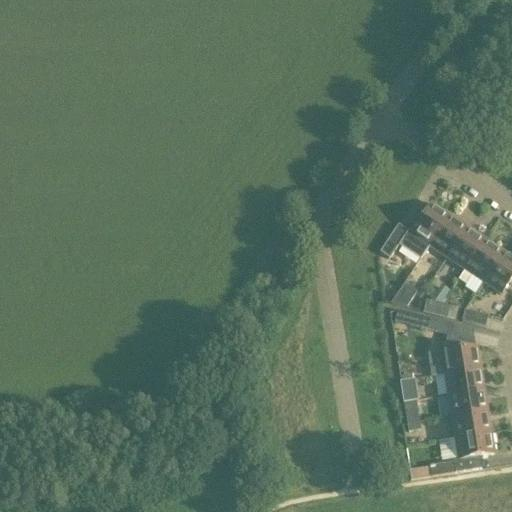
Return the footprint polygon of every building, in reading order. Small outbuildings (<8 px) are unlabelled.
[(492,65),(472,52),(457,76),(477,90),(492,65)] [(511,116),(499,136),(511,144),(511,116)] [(407,254),(419,262),(427,248),(448,218),(429,205),(410,235),(406,233),(401,240),(392,234),(378,254),(388,261),(397,247),(407,254)] [(429,249),(445,260),(465,229),(448,218),(427,248),(419,262),(420,262),(429,249)] [(465,229),(445,260),(463,272),(484,242),(465,229)] [(463,272),(457,281),(465,287),(471,278),(481,284),(502,254),(484,242),(463,272)] [(511,260),(502,254),(481,284),(500,297),(511,278),(511,260)] [(405,309),(415,294),(403,286),(389,306),(405,309)] [(437,318),(440,306),(424,302),(422,314),(437,318)] [(457,310),(440,306),(437,318),(454,322),(457,310)] [(483,329),(486,317),(463,312),(460,323),(483,329)] [(413,329),(446,336),(449,325),(415,318),(413,329)] [(475,349),(439,355),(426,357),(430,379),(443,377),(443,376),(479,370),(475,349)] [(482,392),(479,370),(443,376),(443,377),(446,398),(482,392)] [(424,381),(423,375),(399,378),(400,384),(424,381)] [(482,392),(446,398),(450,419),(486,413),(482,392)] [(402,405),(414,403),(413,395),(401,397),(402,405)] [(415,411),(414,403),(402,405),(403,413),(415,411)] [(489,434),(486,413),(450,419),(453,440),(489,434)] [(407,434),(419,432),(417,424),(406,426),(407,434)] [(489,434),(453,440),(457,462),(493,456),(489,434)] [(428,468),(428,470),(408,472),(410,483),(453,476),(452,464),(428,468)]
